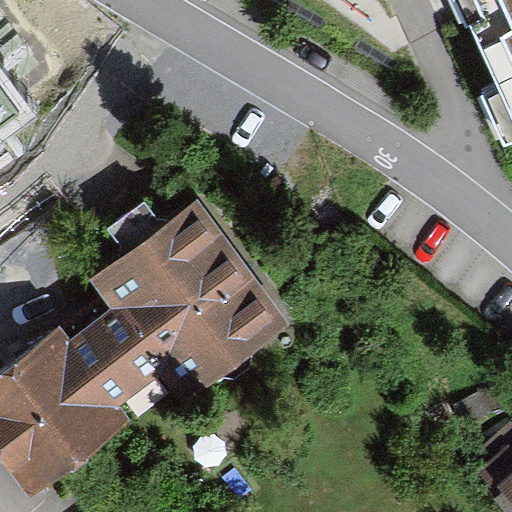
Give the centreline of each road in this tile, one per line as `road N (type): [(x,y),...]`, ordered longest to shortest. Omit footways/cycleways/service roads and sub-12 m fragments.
road 1 (residential): [(511,243),(362,131),(144,0)]
road 2 (unknown): [(0,264),(96,188)]
